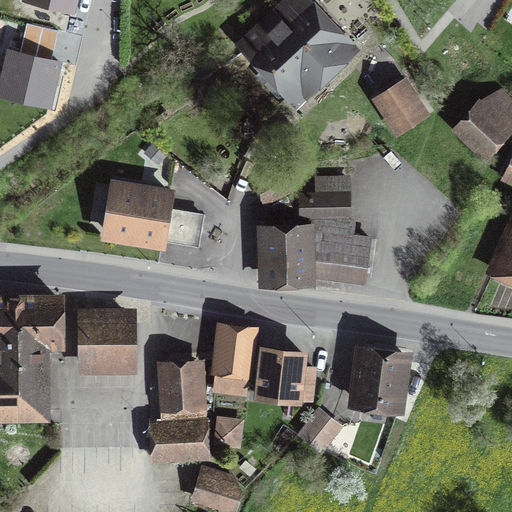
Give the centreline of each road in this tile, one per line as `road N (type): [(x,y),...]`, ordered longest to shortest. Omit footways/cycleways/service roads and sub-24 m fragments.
road 1 (tertiary): [(0,264),(511,341)]
road 2 (unknown): [(223,295),(248,171),(276,125),(342,73)]
